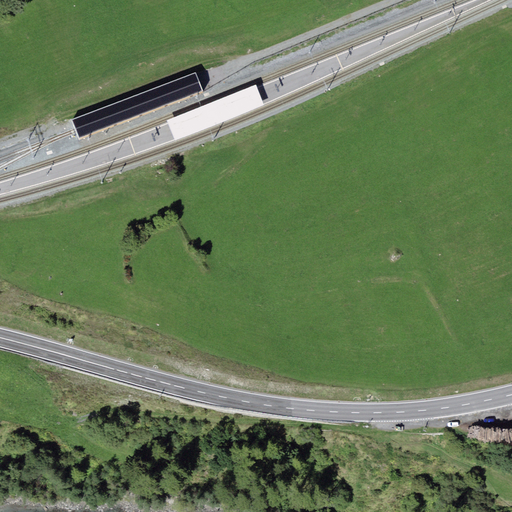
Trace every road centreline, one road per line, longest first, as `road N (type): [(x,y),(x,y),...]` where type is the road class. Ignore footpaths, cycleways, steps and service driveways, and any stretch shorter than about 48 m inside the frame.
road 1 (primary): [(511,394),(413,411),(293,408),(218,396),(0,336)]
road 2 (track): [(395,0),(193,82),(0,143)]
